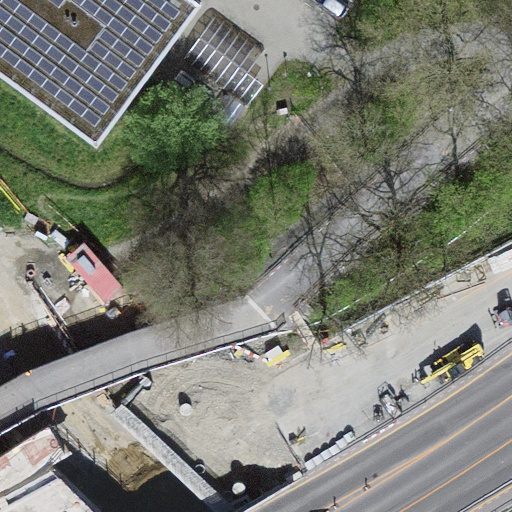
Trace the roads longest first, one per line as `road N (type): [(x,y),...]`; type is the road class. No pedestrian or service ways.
road 1 (secondary): [(511,376),(165,511)]
road 2 (secondary): [(374,511),(511,425)]
